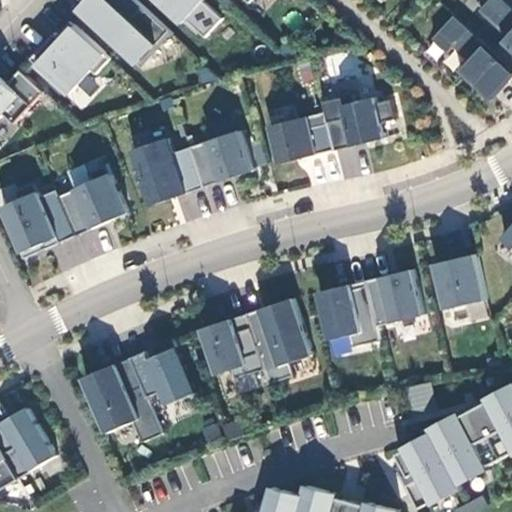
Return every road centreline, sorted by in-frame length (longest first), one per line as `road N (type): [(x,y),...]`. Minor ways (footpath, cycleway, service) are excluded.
road 1 (residential): [(511,163),(427,200),(215,254),(88,301),(31,334)]
road 2 (residential): [(143,511),(401,425)]
road 3 (residential): [(31,334),(119,511)]
